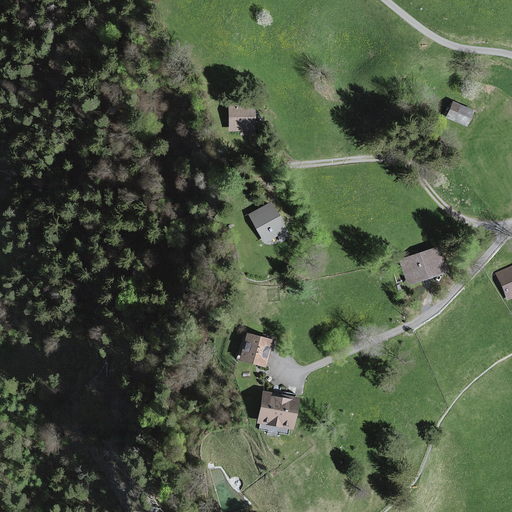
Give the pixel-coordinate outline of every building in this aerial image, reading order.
[(479,110),(457,100),(449,118),(471,128),(479,110)] [(262,103),(238,103),(238,128),(263,128),(262,103)] [(276,201),(256,214),(272,240),(285,232),(291,241),(299,236),(276,201)] [(445,248),(403,260),(411,288),(453,276),(445,248)] [(511,263),(492,272),(505,304),(511,300),(511,263)] [(273,363),(280,338),(256,331),(249,356),(273,363)] [(303,396),(272,390),(266,418),(298,424),(303,396)]
